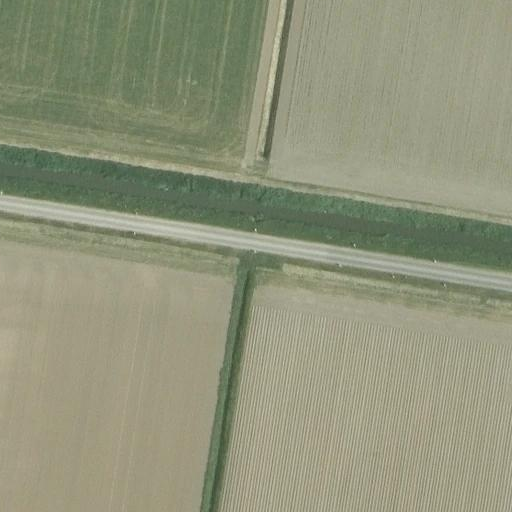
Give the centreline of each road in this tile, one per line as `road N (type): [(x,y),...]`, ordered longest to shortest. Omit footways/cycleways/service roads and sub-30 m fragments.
road 1 (tertiary): [(511,282),(0,206)]
road 2 (track): [(266,0),(242,153),(310,178),(511,209)]
